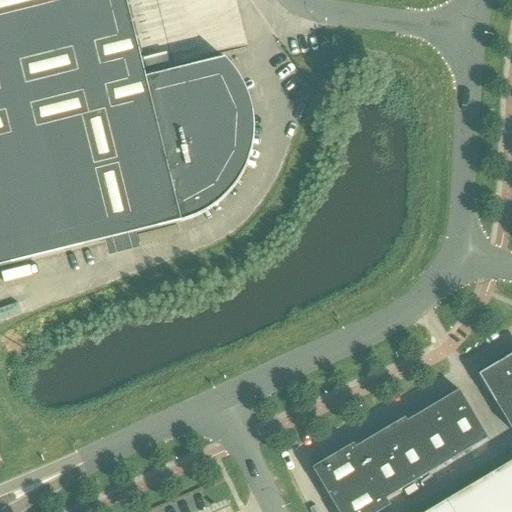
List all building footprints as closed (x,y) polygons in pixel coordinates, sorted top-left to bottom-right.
[(0,0),(0,267),(104,241),(127,235),(134,234),(180,222),(183,221),(186,220),(189,219),(192,218),(207,211),(220,202),(232,190),(241,177),(246,167),(248,163),(253,147),(255,131),(255,130),(254,114),(251,98),(246,86),(245,83),(237,69),(226,57),(224,59),(145,79),(127,7),(125,0),(0,0)] [(511,355),(479,375),(511,431),(511,355)] [(447,398),(432,407),(461,455),(488,439),(460,391),(447,398)] [(419,415),(407,422),(406,423),(435,471),(461,455),(432,407),(419,415)] [(394,425),(379,434),(410,486),(435,471),(406,423),(407,422),(405,419),(394,425)] [(366,442),(355,448),(355,449),(371,476),(385,500),(386,500),(410,486),(379,434),(366,441),(366,442)] [(331,500),(371,476),(355,449),(355,448),(353,445),(321,464),(312,469),(319,482),(320,482),(331,500)] [(511,511),(511,462),(428,511),(511,511)] [(385,500),(371,476),(331,500),(337,511),(381,511),(390,507),(386,500),(385,500)] [(158,511),(212,511),(204,491),(158,511)]
